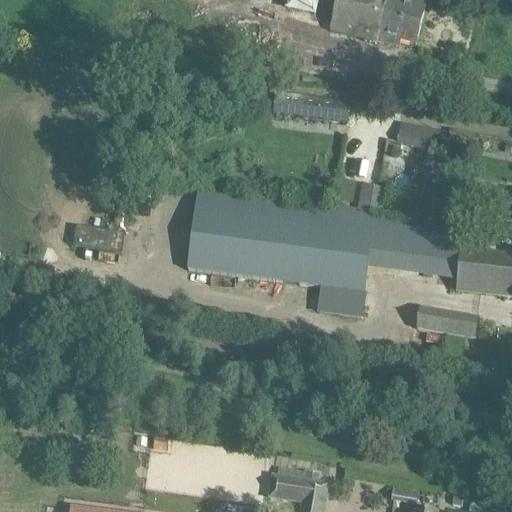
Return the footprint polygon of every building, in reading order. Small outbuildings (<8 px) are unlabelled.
[(337,0),(330,30),(398,47),(399,41),(417,46),(428,2),(418,0),(337,0)] [(351,103),(277,93),(274,113),(348,123),(351,103)] [(402,125),(398,144),(424,150),(425,145),(448,150),(449,147),(474,152),(476,136),(451,131),(450,135),(428,131),(402,125)] [(445,184),(427,181),(420,221),(438,224),(445,184)] [(362,186),(357,213),(382,217),(386,190),(362,186)] [(196,208),(188,272),(320,289),(318,314),(363,322),(367,295),(363,295),(366,271),(371,231),(196,208)] [(458,269),(456,293),(511,298),(511,255),(460,251),(461,237),(445,235),(441,267),(458,269)] [(477,320),(421,311),(417,330),(474,339),(477,320)] [(154,451),(166,453),(167,440),(155,439),(154,451)] [(324,511),(328,489),(273,478),(269,500),(302,505),(301,511),(324,511)] [(479,489),(478,498),(487,500),(489,491),(479,489)] [(392,503),(417,507),(419,494),(393,490),(392,503)] [(454,497),(453,507),(462,509),(464,499),(454,497)] [(484,511),(486,506),(470,503),(469,511),(484,511)]
